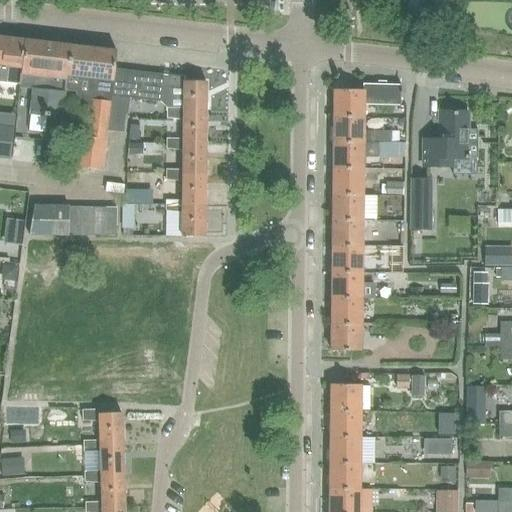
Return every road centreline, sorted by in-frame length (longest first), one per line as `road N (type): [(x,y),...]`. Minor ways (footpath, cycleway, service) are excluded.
road 1 (residential): [(296,235),(265,237),(206,270),(185,424),(168,444),(158,511)]
road 2 (residential): [(300,46),(0,10)]
road 3 (residential): [(293,511),(296,235)]
road 4 (residential): [(511,72),(300,46)]
road 5 (residential): [(296,235),(300,46)]
road 6 (residential): [(0,173),(121,187)]
